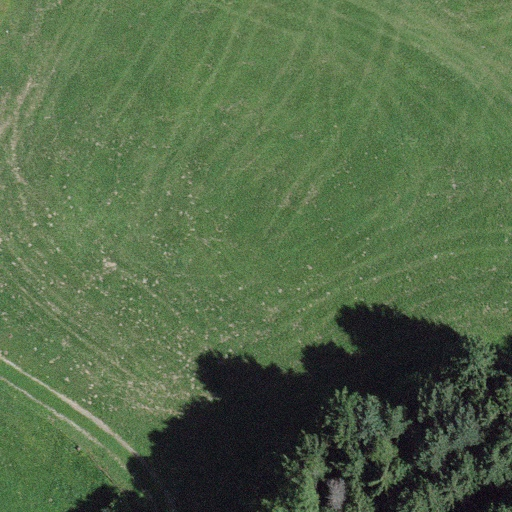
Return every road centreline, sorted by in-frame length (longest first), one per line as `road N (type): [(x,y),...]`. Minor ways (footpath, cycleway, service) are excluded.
road 1 (track): [(0,372),(116,448),(161,511)]
road 2 (track): [(354,0),(457,66),(511,125)]
